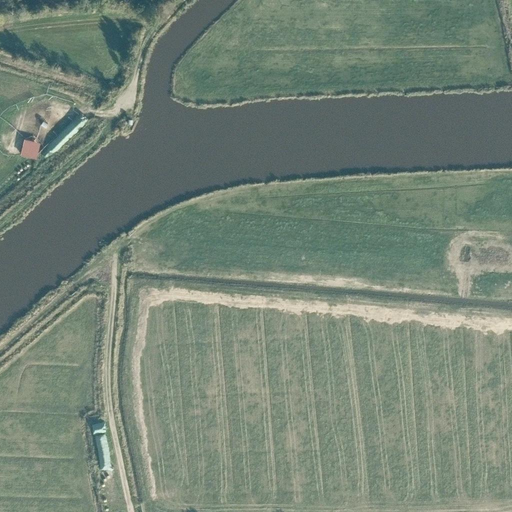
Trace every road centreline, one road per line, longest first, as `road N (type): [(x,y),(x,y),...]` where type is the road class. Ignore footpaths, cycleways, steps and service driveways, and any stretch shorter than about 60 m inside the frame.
road 1 (unclassified): [(130,511),(107,395),(110,264)]
road 2 (track): [(91,115),(124,109),(139,51),(181,0)]
road 3 (track): [(113,111),(90,142),(0,220)]
road 4 (track): [(110,276),(66,290),(0,348)]
